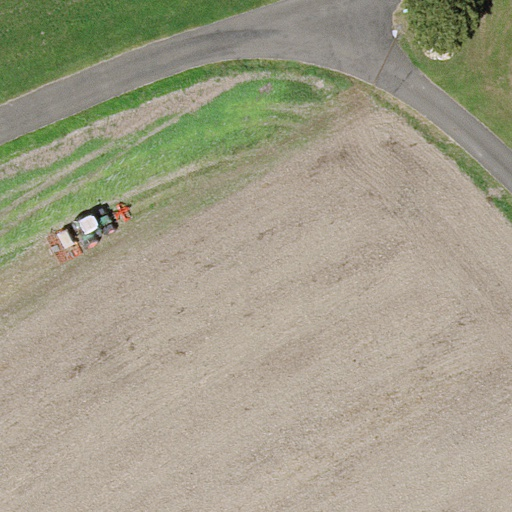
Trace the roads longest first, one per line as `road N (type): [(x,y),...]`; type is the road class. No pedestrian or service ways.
road 1 (track): [(0,138),(305,0)]
road 2 (track): [(308,0),(511,187)]
